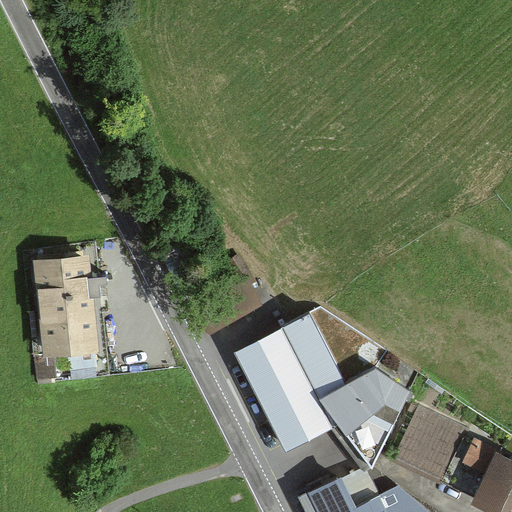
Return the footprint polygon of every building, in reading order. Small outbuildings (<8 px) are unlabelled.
[(93,261),(39,267),(49,362),(103,356),(93,261)] [(265,302),(245,262),(186,290),(205,330),(265,302)] [(322,403),(377,473),(413,398),(380,371),(353,386),(313,310),(288,323),(294,334),(232,365),(257,414),(304,390),(313,408),(322,403)] [(468,432),(419,410),(395,462),(444,484),(468,432)] [(511,511),(511,463),(499,458),(478,506),(491,511),(511,511)] [(432,511),(404,488),(365,508),(348,477),(303,500),(308,511),(432,511)]
